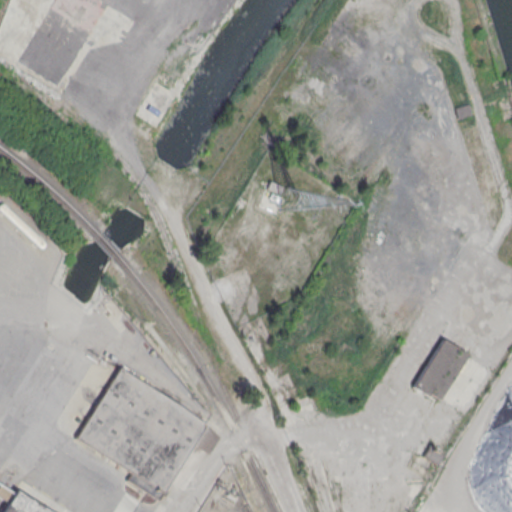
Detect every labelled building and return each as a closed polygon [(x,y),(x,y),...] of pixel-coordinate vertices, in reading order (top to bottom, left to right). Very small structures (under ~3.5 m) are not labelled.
[(455,118),(452,108),(467,103),(470,114),(455,118)] [(410,384),(435,399),(463,354),(439,339),(410,384)] [(69,436),(124,470),(119,478),(152,499),(200,423),(112,368),(69,436)] [(421,455),(434,465),(441,455),(428,446),(421,455)] [(0,511),(0,487),(11,495),(15,489),(51,511),(0,511)]
